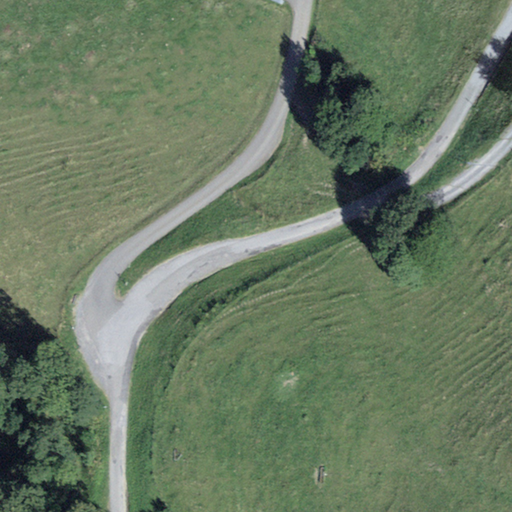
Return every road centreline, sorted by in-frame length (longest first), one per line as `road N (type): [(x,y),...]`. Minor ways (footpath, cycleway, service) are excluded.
road 1 (unclassified): [(511,21),(437,147),(408,179),(313,229),(172,280),(103,341)]
road 2 (unclassified): [(305,0),(287,89),(257,152),(117,260),(96,309),(103,341)]
road 3 (unclassified): [(103,341),(114,384),(118,511)]
